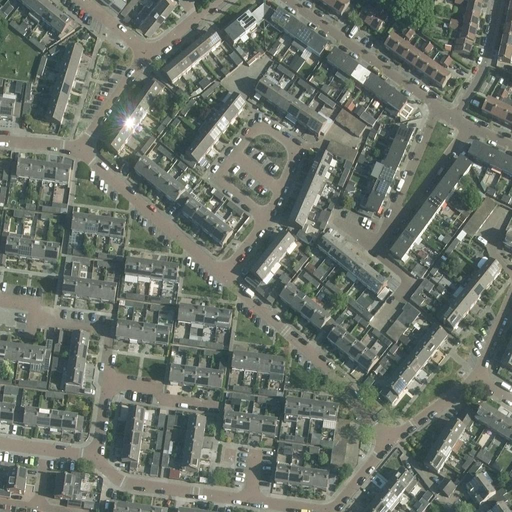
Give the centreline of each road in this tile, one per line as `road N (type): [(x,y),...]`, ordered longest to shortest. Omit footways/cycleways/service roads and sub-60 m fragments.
road 1 (residential): [(96,458),(126,482),(320,511),(335,509),(387,443)]
road 2 (residential): [(387,443),(352,392),(225,279)]
road 3 (residential): [(265,217),(214,177),(260,123),(294,151),(279,189)]
road 4 (residential): [(225,279),(80,146)]
road 5 (residential): [(434,107),(288,0)]
road 6 (residential): [(108,381),(106,331),(34,320),(33,306),(0,301)]
road 7 (residential): [(471,128),(416,204),(382,230)]
road 8 (residential): [(382,230),(434,107)]
road 9 (residential): [(498,0),(483,65),(454,118)]
